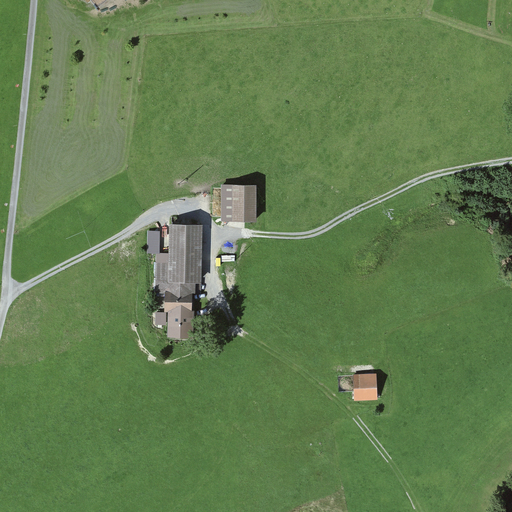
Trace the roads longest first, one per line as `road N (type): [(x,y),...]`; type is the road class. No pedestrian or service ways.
road 1 (track): [(7,298),(153,216),(182,209),(245,232),(307,234),(427,173),(511,158)]
road 2 (track): [(416,511),(353,414),(236,329),(218,296),(210,222)]
road 3 (track): [(0,328),(32,0)]
